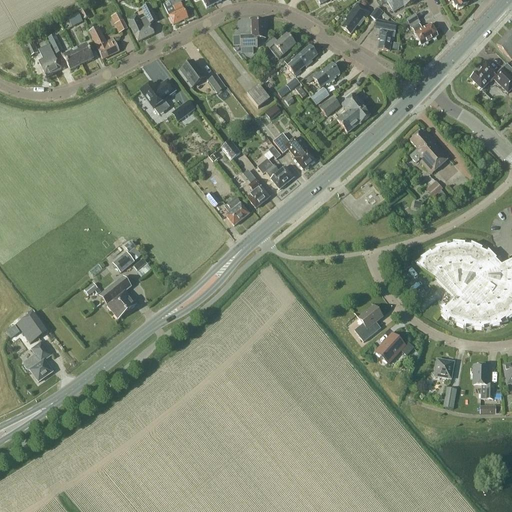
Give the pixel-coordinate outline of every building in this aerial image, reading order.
[(180,3),(176,5),(173,0),(163,5),(165,10),(173,26),(187,18),(180,3)] [(194,0),(195,2),(198,0),(200,0),(206,10),(221,2),(220,0),(194,0)] [(403,6),(404,8),(416,1),(415,0),(385,0),(393,13),(403,6)] [(468,3),(466,0),(447,0),(449,2),(451,1),(456,10),(468,3)] [(356,26),(358,28),(369,13),(357,4),(345,20),(346,21),(341,28),(350,35),(356,26)] [(146,18),(139,22),(136,16),(127,21),(137,43),(154,35),(149,25),(156,21),(149,5),(141,9),(146,18)] [(79,12),(83,20),(89,17),(85,9),(79,12)] [(376,9),(370,17),(376,22),(382,13),(376,9)] [(127,30),(119,13),(111,17),(115,25),(114,25),(118,34),(127,30)] [(82,23),(78,14),(67,19),(72,28),(82,23)] [(414,15),(397,26),(397,30),(401,28),(402,30),(408,26),(411,30),(411,29),(412,30),(419,26),(418,25),(420,24),(414,15)] [(391,41),(393,42),(396,24),(377,21),(375,30),(380,31),(378,40),(379,41),(378,50),(389,52),(391,41)] [(240,37),(241,49),(256,48),(256,40),(265,40),(264,22),(251,22),(252,33),(251,33),(251,36),(240,37)] [(419,26),(412,30),(415,34),(414,35),(413,35),(421,47),(437,37),(430,25),(426,28),(422,30),(419,26)] [(98,28),(88,32),(102,60),(118,52),(113,39),(106,42),(99,27),(98,28)] [(47,39),(56,55),(63,52),(55,35),(47,39)] [(274,39),(266,46),(278,61),(295,46),(286,35),(277,43),(274,39)] [(511,41),(506,36),(496,46),(511,61),(511,60),(511,41)] [(22,43),(29,58),(38,54),(31,39),(22,43)] [(74,51),(81,65),(93,60),(86,45),(74,51)] [(317,56),(309,47),(291,62),(292,63),(287,68),(295,78),(301,73),(299,72),(304,67),(306,68),(312,63),(311,61),(317,56)] [(39,63),(46,78),(60,71),(50,50),(43,53),(46,59),(39,63)] [(81,65),(74,51),(62,57),(70,71),(81,65)] [(205,78),(193,62),(180,71),(192,88),(205,78)] [(339,75),(331,65),(315,78),(312,75),(307,79),(309,82),(312,79),(320,89),(326,84),(327,86),(334,81),(333,80),(339,75)] [(481,91),(493,80),(505,92),(506,93),(510,90),(511,87),(511,78),(503,70),(502,70),(500,72),(496,76),(485,65),(470,80),(481,91)] [(207,81),(217,94),(225,88),(216,75),(207,81)] [(299,84),(295,79),(285,87),(290,92),(299,84)] [(151,84),(140,92),(153,110),(164,101),(163,100),(175,92),(167,81),(156,90),(151,84)] [(269,100),(258,86),(247,95),(258,109),(269,100)] [(302,101),(306,97),(300,89),(295,92),(302,101)] [(329,96),(323,89),(310,99),(316,106),(329,96)] [(336,121),(339,124),(347,134),(369,117),(360,106),(361,105),(354,96),(342,106),(347,113),(336,121)] [(290,97),(284,101),(288,106),(294,102),(290,97)] [(340,107),(333,98),(320,109),(327,118),(340,107)] [(195,111),(188,102),(171,114),(178,123),(195,111)] [(275,107),(271,110),(276,116),(280,113),(275,107)] [(418,161),(431,175),(435,172),(449,159),(426,135),(425,136),(421,132),(410,142),(415,149),(414,150),(416,152),(410,158),(415,164),(418,161)] [(295,159),(294,160),(303,171),(315,161),(305,149),(304,150),(295,138),(289,143),(282,135),(273,143),(283,155),(288,151),(295,159)] [(241,154),(231,141),(221,149),(230,162),(241,154)] [(273,147),(268,151),(269,152),(273,158),(276,161),(281,157),(273,147)] [(210,158),(214,163),(219,159),(215,154),(210,158)] [(269,162),(267,160),(257,168),(263,176),(265,174),(269,180),(279,191),(293,179),(284,167),(279,172),(274,166),(273,167),(269,162)] [(255,180),(248,186),(253,193),(247,199),(255,210),(269,198),(255,180)] [(449,198),(436,183),(426,191),(432,198),(437,194),(448,207),(456,200),(452,196),(449,198)] [(451,191),(455,195),(460,190),(456,186),(451,191)] [(206,198),(214,209),(220,204),(211,193),(206,198)] [(225,217),(233,227),(249,215),(235,198),(227,206),(231,212),(225,217)] [(420,210),(422,204),(415,202),(413,209),(420,210)] [(124,247),(128,253),(135,247),(131,241),(124,247)] [(511,261),(504,265),(501,267),(498,264),(495,261),(496,260),(488,252),(487,252),(488,252),(487,254),(481,251),(482,250),(482,249),(471,244),(471,245),(470,247),(464,246),(464,245),(452,243),(452,244),(453,244),(453,246),(447,248),(446,246),(435,249),(436,251),(431,255),(430,253),(420,260),(420,261),(421,260),(422,262),(418,267),(417,266),(416,267),(434,279),(455,300),(440,315),(441,316),(448,323),(449,322),(448,322),(449,320),(455,323),(454,325),(465,330),(465,329),(466,327),(472,328),(471,330),(472,330),(484,331),(484,330),(483,330),(483,328),(489,327),(490,329),(501,325),(500,323),(505,320),(506,321),(511,317),(511,261)] [(135,248),(132,251),(138,258),(141,255),(135,248)] [(134,263),(126,253),(112,265),(120,275),(134,263)] [(143,259),(134,266),(138,271),(147,263),(143,259)] [(131,288),(123,278),(99,297),(117,321),(135,306),(124,293),(131,288)] [(97,290),(93,284),(83,292),(88,297),(95,292),(97,290)] [(374,307),(358,320),(362,325),(354,332),(363,344),(377,332),(372,326),(382,318),(374,307)] [(33,314),(16,325),(19,329),(30,345),(47,333),(34,316),(33,314)] [(406,357),(413,349),(405,342),(403,345),(392,335),(375,354),(388,365),(400,351),(406,357)] [(29,371),(38,383),(52,373),(44,361),(50,356),(41,343),(31,351),(35,356),(24,364),(24,367),(27,371),(29,371)] [(451,380),(454,363),(437,360),(434,374),(433,375),(435,379),(437,378),(451,380)] [(511,364),(503,366),(506,385),(511,384),(511,364)] [(493,401),(493,386),(487,386),(487,367),(474,367),(473,386),(481,386),(480,400),(493,401)] [(457,391),(446,389),(442,408),(453,410),(457,391)] [(480,416),(495,415),(495,407),(490,407),(480,407),(480,411),(480,416)]
